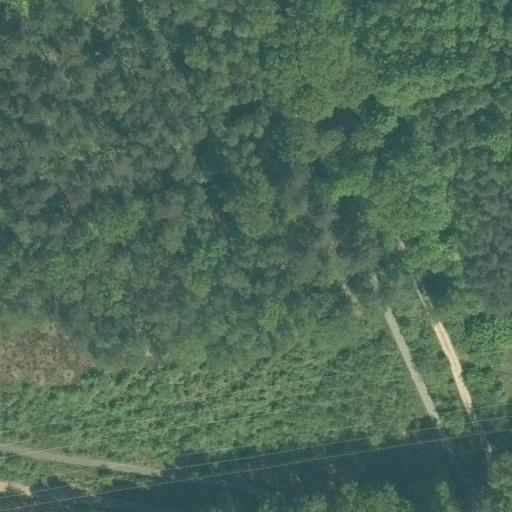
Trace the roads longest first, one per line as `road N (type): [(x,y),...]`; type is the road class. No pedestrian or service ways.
road 1 (track): [(501,479),(291,0)]
road 2 (track): [(0,487),(133,511)]
